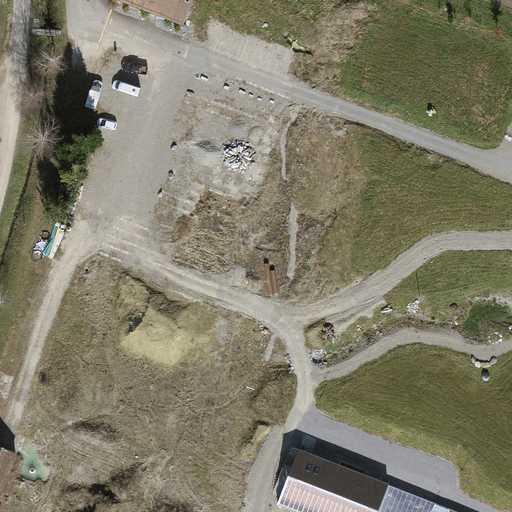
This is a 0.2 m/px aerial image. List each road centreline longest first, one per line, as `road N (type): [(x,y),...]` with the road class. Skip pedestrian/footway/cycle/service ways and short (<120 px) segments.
road 1 (track): [(511,174),(154,43)]
road 2 (track): [(154,264),(322,348),(262,511)]
road 3 (track): [(22,0),(0,189)]
